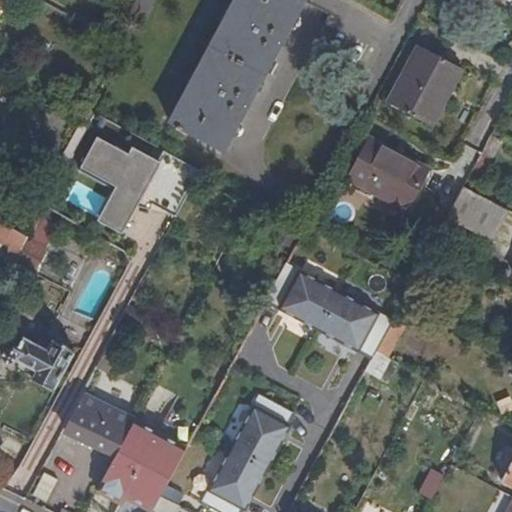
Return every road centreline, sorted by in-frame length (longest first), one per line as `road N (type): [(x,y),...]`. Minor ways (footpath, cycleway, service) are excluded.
road 1 (unknown): [(0,509),(157,218)]
road 2 (unknown): [(268,511),(341,386)]
road 3 (unknown): [(511,64),(444,189)]
